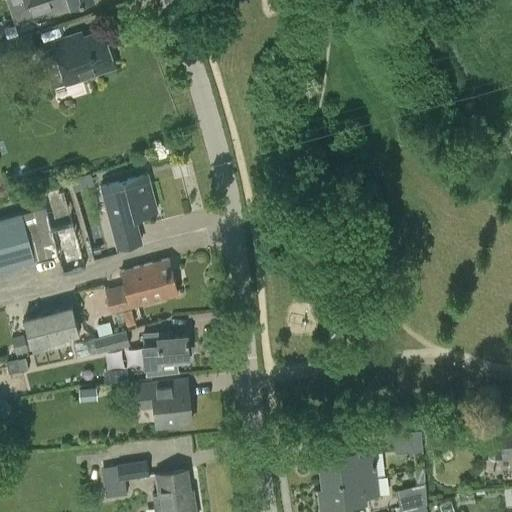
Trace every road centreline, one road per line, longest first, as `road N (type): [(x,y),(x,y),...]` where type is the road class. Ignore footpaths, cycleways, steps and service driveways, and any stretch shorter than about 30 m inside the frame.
road 1 (residential): [(266,511),(239,264),(208,112),(169,0)]
road 2 (unknown): [(230,221),(0,277)]
